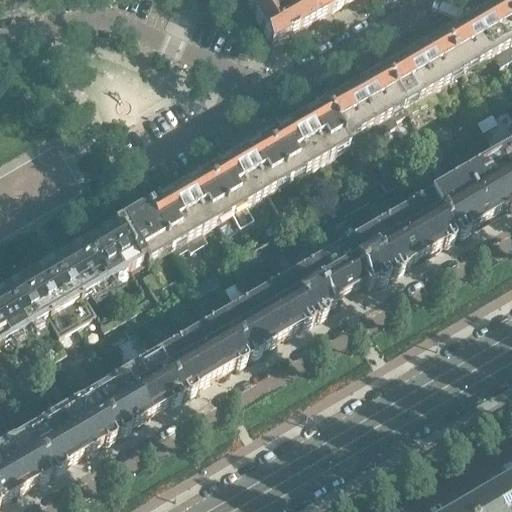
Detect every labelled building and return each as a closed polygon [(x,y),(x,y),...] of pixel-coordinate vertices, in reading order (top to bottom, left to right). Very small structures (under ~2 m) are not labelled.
[(283,0),(243,0),(253,17),(283,0)] [(311,27),(295,0),(283,0),(253,17),(262,33),(260,34),(270,51),(288,41),(290,41),(296,38),(297,35),(311,27)] [(342,9),(336,0),(295,0),(311,27),(332,14),(335,15),(340,12),(341,9),(342,9)] [(357,0),(336,0),(342,9),(345,7),(347,8),(352,5),(353,2),(357,0)] [(511,1),(497,10),(511,34),(511,1)] [(511,44),(511,34),(497,10),(467,28),(489,65),(506,55),(503,50),(511,44)] [(489,65),(467,28),(438,45),(457,78),(470,70),(473,75),(489,65)] [(457,78),(438,45),(408,63),(430,100),(447,90),(444,85),(457,78)] [(430,100),(408,63),(380,79),(399,111),(411,104),(414,109),(430,100)] [(399,111),(380,79),(349,97),(371,135),(388,125),(385,119),(399,111)] [(371,135),(349,97),(322,113),(341,146),(352,139),(355,144),(371,135)] [(341,146),(322,113),(292,130),(317,172),(331,164),(328,160),(344,151),(341,146)] [(293,181),(301,176),(303,180),(317,172),(292,130),(233,165),(259,208),(274,199),(287,225),(297,218),(284,190),(282,186),(293,181)] [(511,153),(493,165),(511,197),(511,153)] [(259,208),(233,165),(204,181),(227,220),(241,212),(244,216),(259,208)] [(511,197),(493,165),(428,203),(430,208),(452,245),(457,243),(458,244),(461,245),(468,241),(468,238),(467,237),(507,214),(508,215),(511,216),(511,215),(511,197)] [(381,198),(414,179),(407,168),(375,187),(381,198)] [(227,220),(204,181),(174,199),(200,242),(216,233),(214,228),(227,220)] [(364,207),(358,197),(341,207),(347,217),(364,207)] [(200,242),(174,199),(145,216),(168,255),(183,246),(185,251),(200,242)] [(347,217),(341,207),(330,214),(336,223),(347,217)] [(453,247),(452,245),(430,208),(419,215),(415,209),(395,221),(420,264),(442,252),(443,253),(446,254),(452,250),(453,247)] [(386,284),(364,247),(354,253),(346,240),(341,243),(333,230),(338,227),(336,223),(330,214),(314,223),(327,252),(331,258),(320,264),(316,258),(295,271),(301,281),(290,288),(312,327),(315,325),(316,327),(319,328),(325,324),(326,321),(325,320),(335,313),(331,307),(342,301),(362,289),(366,296),(376,290),(377,291),(380,292),(386,288),(387,285),(386,284)] [(168,255),(145,216),(120,231),(141,267),(145,274),(160,265),(157,261),(168,255)] [(420,264),(395,221),(373,234),(377,240),(364,247),(386,284),(392,281),(392,282),(395,283),(402,279),(403,276),(402,275),(420,264)] [(311,247),(302,229),(292,235),(300,253),(311,247)] [(81,302),(141,267),(120,231),(0,300),(0,349),(43,324),(58,349),(96,326),(81,302)] [(312,327),(290,288),(277,296),(274,290),(255,302),(281,345),(300,334),(301,336),(304,337),(310,333),(311,330),(310,328),(312,327)] [(172,291),(159,298),(166,309),(178,301),(172,291)] [(281,345),(255,302),(233,314),(237,320),(224,327),(247,365),(249,364),(250,365),(253,366),(260,362),(260,359),(260,358),(281,345)] [(247,365),(224,327),(211,334),(209,330),(189,342),(214,384),(234,372),(235,374),(238,375),(244,371),(245,368),(244,367),(247,365)] [(214,384),(189,342),(169,353),(172,357),(159,365),(181,403),(184,402),(185,403),(188,404),(194,400),(195,397),(194,396),(214,384)] [(41,391),(74,371),(70,365),(37,384),(41,391)] [(181,403),(159,365),(147,372),(144,368),(124,380),(149,422),(169,411),(169,412),(173,413),(179,409),(180,406),(179,405),(181,403)] [(149,422),(124,380),(104,392),(107,396),(94,404),(116,441),(118,440),(119,442),(122,443),(129,439),(129,436),(128,434),(149,422)] [(116,441),(94,404),(80,412),(77,407),(57,419),(83,461),(103,449),(104,450),(107,452),(113,448),(114,444),(113,443),(116,441)] [(83,461),(57,419),(38,430),(41,434),(28,442),(50,480),(52,479),(53,480),(56,481),(63,477),(63,474),(63,473),(83,461)] [(50,480),(28,442),(14,450),(12,446),(0,452),(0,469),(17,499),(37,487),(38,489),(41,490),(48,486),(48,483),(47,481),(50,480)] [(0,508),(17,499),(0,469),(0,508)] [(511,511),(511,506),(505,495),(483,508),(480,506),(473,510),(473,511),(511,511)]
